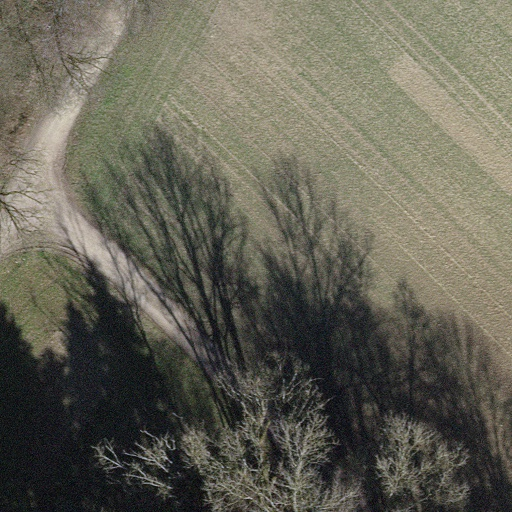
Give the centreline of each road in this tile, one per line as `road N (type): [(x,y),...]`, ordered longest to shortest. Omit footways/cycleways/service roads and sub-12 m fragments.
road 1 (track): [(371,511),(49,182)]
road 2 (track): [(149,0),(49,182)]
